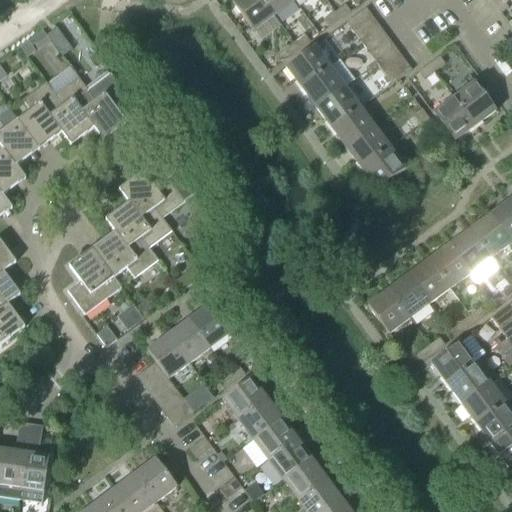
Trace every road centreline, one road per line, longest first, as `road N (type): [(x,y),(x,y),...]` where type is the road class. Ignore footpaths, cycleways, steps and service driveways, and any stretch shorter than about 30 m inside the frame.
road 1 (residential): [(77,358),(31,290),(60,202),(115,160)]
road 2 (residential): [(77,358),(105,362),(218,511)]
road 3 (residential): [(511,98),(441,0)]
